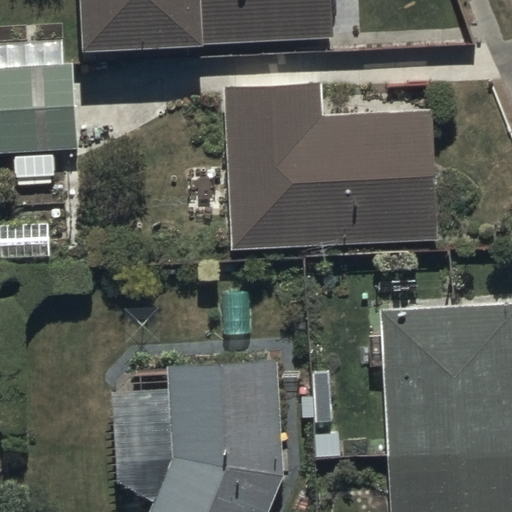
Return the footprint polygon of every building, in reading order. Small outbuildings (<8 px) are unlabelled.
[(90,0),(92,31),(208,25),(208,35),(337,28),(335,0),(90,0)] [(78,57),(0,61),(0,146),(82,142),(78,57)] [(324,75),(230,80),(239,239),(440,227),(432,100),(326,107),(324,75)] [(511,511),(511,292),(384,299),(393,511),(511,511)] [(280,347),(171,352),(172,447),(146,511),(267,511),(285,466),(280,347)]
